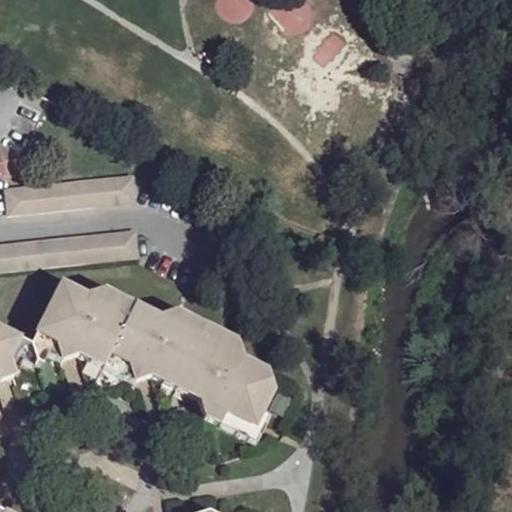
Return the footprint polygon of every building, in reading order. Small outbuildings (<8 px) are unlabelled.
[(30,167),(10,158),(0,180),(20,188),(30,167)] [(138,199),(15,206),(15,230),(140,223),(138,199)] [(140,251),(0,259),(0,285),(141,277),(140,251)] [(93,318),(65,303),(33,365),(47,374),(57,380),(83,374),(136,400),(159,396),(208,420),(217,442),(246,456),(256,434),(269,408),(262,386),(245,379),(240,361),(190,336),(169,340),(116,314),(93,318)] [(33,365),(0,348),(0,399),(19,395),(25,383),(33,365)] [(47,374),(33,365),(25,383),(36,387),(37,383),(43,385),(47,374)] [(266,440),(256,434),(246,456),(257,462),(266,440)]
